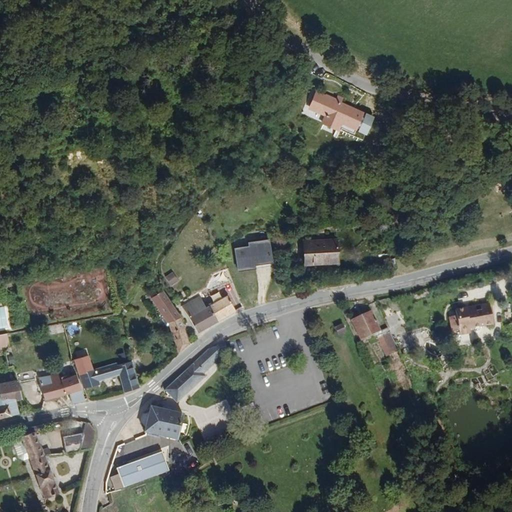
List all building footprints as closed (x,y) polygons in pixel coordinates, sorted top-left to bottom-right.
[(365,112),(342,103),(344,98),(337,95),(335,97),(326,93),(325,96),(316,93),(310,107),(328,115),(324,125),(337,130),(342,121),(358,127),(365,112)] [(367,114),(359,132),(367,136),(375,118),(367,114)] [(339,263),(338,240),(302,243),(304,266),(339,263)] [(261,255),(269,254),(268,241),(250,243),(250,247),(237,248),(240,270),(255,268),(254,264),(262,263),(261,255)] [(271,266),(269,254),(261,255),(262,263),(254,264),(255,268),(271,266)] [(172,272),(165,277),(171,285),(178,280),(172,272)] [(189,346),(179,318),(162,293),(154,297),(170,323),(179,349),(189,346)] [(198,333),(237,310),(229,296),(207,309),(199,296),(182,307),(198,333)] [(494,323),(489,301),(454,309),(456,316),(457,320),(451,322),(454,333),(461,331),(471,329),(494,323)] [(382,331),(371,310),(352,319),(363,341),(382,331)] [(0,337),(23,334),(21,322),(0,325),(0,337)] [(346,330),(343,323),(334,328),(337,334),(346,330)] [(399,351),(390,332),(376,338),(386,357),(399,351)] [(177,402),(205,376),(202,374),(221,358),(222,350),(218,346),(208,350),(165,391),(177,402)] [(0,412),(32,402),(31,389),(36,388),(32,369),(11,372),(13,384),(8,385),(2,353),(0,353),(0,412)] [(94,372),(88,355),(74,359),(80,376),(94,372)] [(139,386),(131,360),(94,372),(80,376),(84,390),(98,385),(97,384),(120,377),(125,391),(139,386)] [(84,401),(76,375),(69,377),(68,374),(60,377),(59,375),(40,380),(46,402),(71,394),(74,404),(84,401)] [(184,421),(186,414),(151,405),(145,431),(179,439),(181,430),(187,432),(190,422),(184,421)] [(45,432),(41,422),(32,426),(36,436),(45,432)] [(89,451),(94,433),(89,424),(84,423),(79,436),(65,440),(68,456),(89,451)] [(36,436),(32,426),(19,431),(21,437),(29,457),(45,499),(59,494),(36,436)] [(29,457),(21,437),(16,440),(13,447),(18,458),(23,460),(29,457)] [(123,487),(169,471),(163,453),(117,469),(123,487)]
